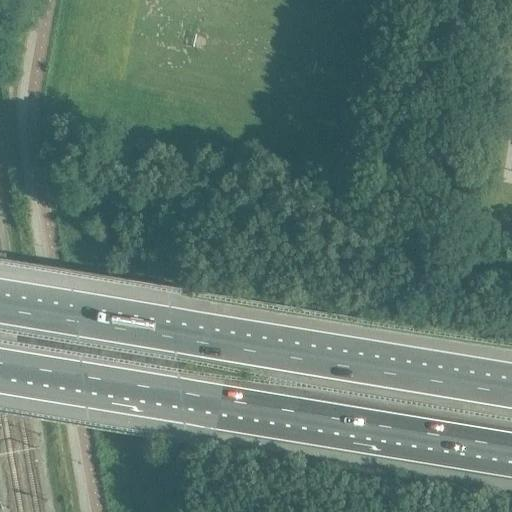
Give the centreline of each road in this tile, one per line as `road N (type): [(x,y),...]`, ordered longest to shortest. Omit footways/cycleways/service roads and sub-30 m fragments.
road 1 (motorway): [(511,395),(0,310)]
road 2 (motorway): [(0,364),(511,447)]
